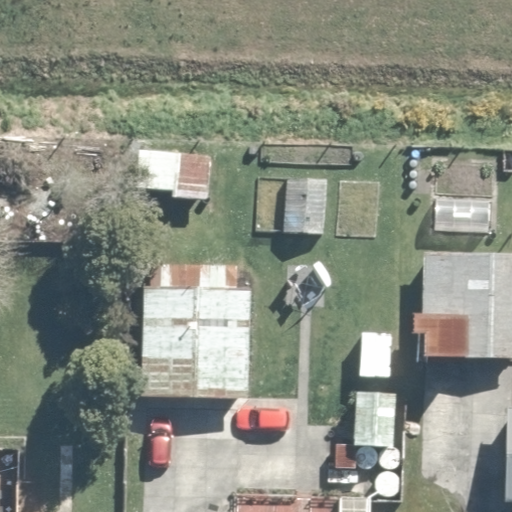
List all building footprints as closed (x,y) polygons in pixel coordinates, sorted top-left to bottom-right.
[(428,198),(428,227),(497,227),(497,152),(436,152),(436,132),(392,132),(392,198),(428,198)] [(205,153),(135,151),(134,192),(204,194),(205,153)] [(277,176),(277,231),(328,231),(328,176),(277,176)] [(511,254),(419,254),(419,318),(404,318),(404,355),(511,355),(511,254)] [(135,271),(136,397),(243,396),(242,269),(135,271)] [(232,407),(232,495),(300,496),(301,407),(232,407)] [(511,511),(511,410),(500,411),(499,500),(511,500),(511,511)] [(376,511),(377,498),(334,498),(333,511),(376,511)]
